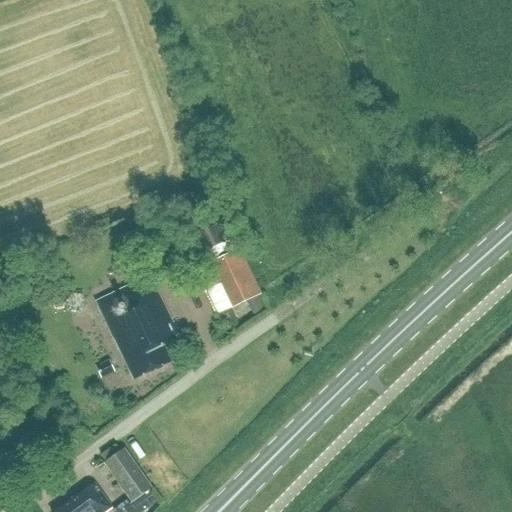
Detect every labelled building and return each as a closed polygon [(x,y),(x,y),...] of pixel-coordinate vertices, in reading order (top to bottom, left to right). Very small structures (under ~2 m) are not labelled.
[(239,248),(233,251),(219,223),(175,241),(190,272),(208,263),(230,309),(260,294),(239,248)] [(182,269),(172,274),(181,294),(192,289),(182,269)] [(170,325),(148,279),(98,303),(135,380),(170,363),(162,346),(170,342),(164,328),(170,325)] [(57,296),(58,313),(76,312),(75,295),(57,296)] [(38,415),(46,420),(50,415),(41,409),(38,415)] [(124,449),(104,463),(132,503),(130,504),(135,511),(140,511),(155,502),(146,490),(150,487),(124,449)] [(105,511),(111,508),(93,484),(54,511),(105,511)]
